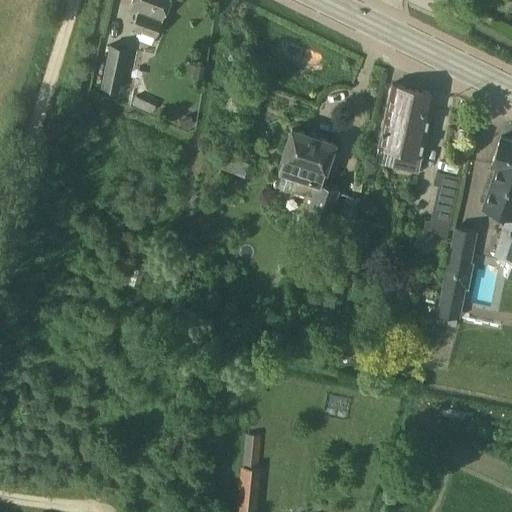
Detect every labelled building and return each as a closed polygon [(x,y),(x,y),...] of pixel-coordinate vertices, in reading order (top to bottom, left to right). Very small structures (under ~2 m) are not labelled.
[(132,0),(129,8),(138,11),(132,27),(156,36),(169,0),(132,0)] [(118,89),(128,45),(113,41),(103,86),(118,89)] [(385,115),(429,124),(435,94),(392,84),(385,115)] [(429,124),(385,115),(378,145),(396,149),(392,166),(418,171),(429,124)] [(292,130),(278,171),(274,184),(312,197),(305,219),(325,226),(326,226),(338,190),(320,185),(333,144),(292,130)] [(511,140),(500,137),(491,165),(496,167),(483,207),(507,215),(494,253),(511,259),(511,140)] [(434,184),(458,190),(461,178),(437,171),(434,184)] [(335,228),(352,232),(357,209),(359,201),(345,197),(335,228)] [(357,209),(352,232),(363,235),(368,211),(357,209)] [(325,226),(305,219),(301,230),(321,237),(325,226)] [(443,245),(448,225),(425,219),(420,239),(443,245)] [(477,230),(455,226),(448,257),(462,260),(457,283),(443,280),(440,300),(437,313),(459,317),(477,230)] [(283,265),(286,241),(269,239),(266,263),(283,265)] [(257,478),(236,476),(234,510),(254,511),(257,478)]
